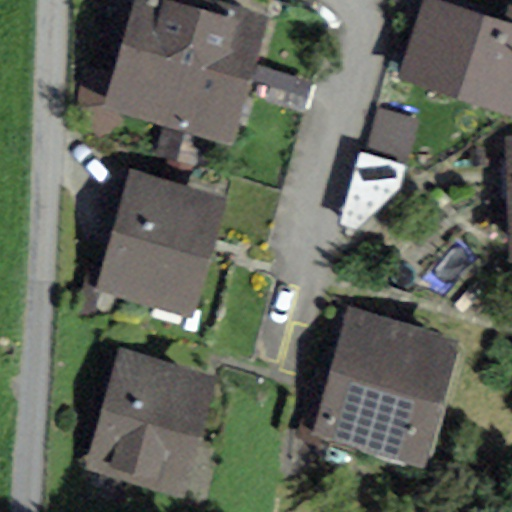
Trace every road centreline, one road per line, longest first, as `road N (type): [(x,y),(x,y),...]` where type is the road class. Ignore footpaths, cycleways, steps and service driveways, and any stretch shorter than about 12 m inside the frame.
road 1 (unclassified): [(29,511),(52,0)]
road 2 (residential): [(337,0),(350,5),(358,25),(281,337)]
